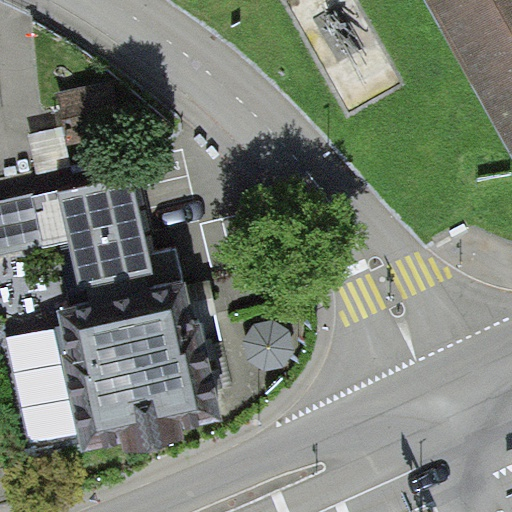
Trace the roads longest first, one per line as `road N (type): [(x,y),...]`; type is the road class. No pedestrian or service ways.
road 1 (residential): [(457,421),(373,260),(273,131),(185,52),(102,0)]
road 2 (primary): [(316,496),(457,421)]
